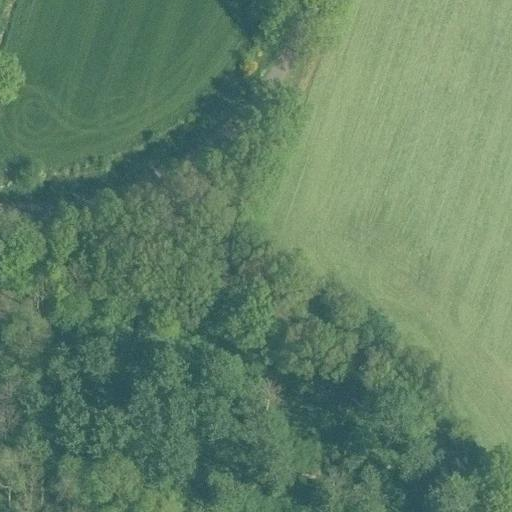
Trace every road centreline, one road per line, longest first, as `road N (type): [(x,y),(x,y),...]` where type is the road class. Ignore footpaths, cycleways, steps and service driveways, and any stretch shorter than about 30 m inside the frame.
road 1 (unclassified): [(0,212),(111,200),(194,160),(263,94),(313,0)]
road 2 (track): [(243,291),(415,409),(475,511)]
